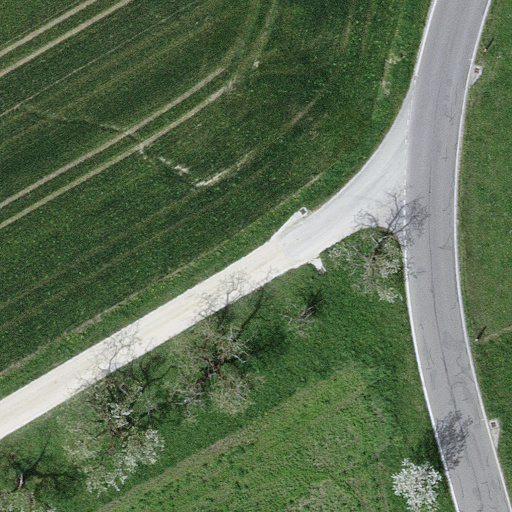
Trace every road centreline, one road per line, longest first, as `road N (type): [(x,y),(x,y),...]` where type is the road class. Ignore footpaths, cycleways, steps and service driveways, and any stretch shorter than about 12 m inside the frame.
road 1 (tertiary): [(469,0),(426,152),(441,338),(490,511)]
road 2 (track): [(0,422),(326,230),(426,152)]
